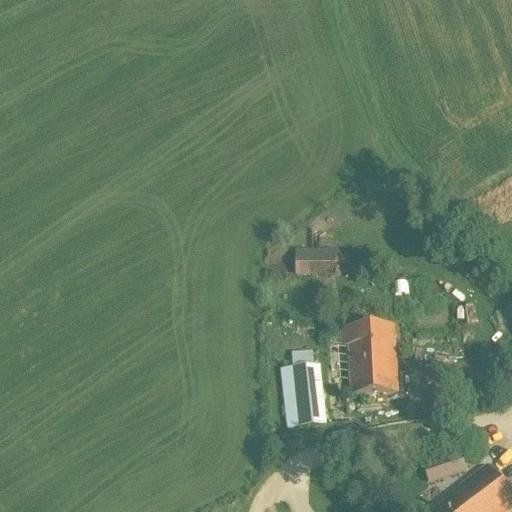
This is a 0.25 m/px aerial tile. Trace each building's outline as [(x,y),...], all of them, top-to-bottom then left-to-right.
[(296,278),(336,278),(336,250),(295,251),(296,278)] [(310,333),(322,333),(321,310),(310,310),(310,333)] [(398,395),(394,328),(343,331),(344,348),(349,348),(352,398),(398,395)] [(311,385),(310,369),(281,371),(283,387),(311,385)] [(299,397),(301,429),(320,429),(319,396),(299,397)] [(511,511),(511,501),(486,468),(449,497),(451,500),(435,511),(511,511)]
